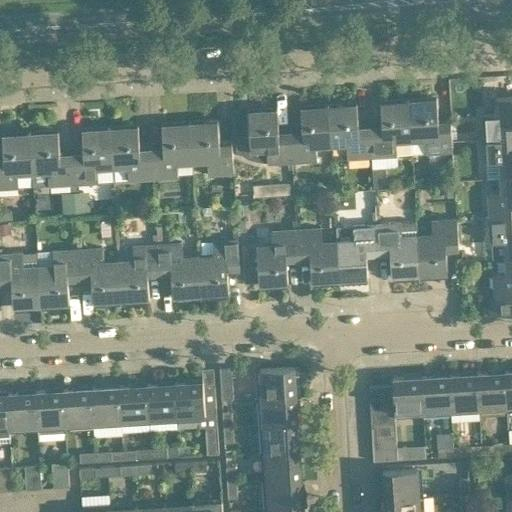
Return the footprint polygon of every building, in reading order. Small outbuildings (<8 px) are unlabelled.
[(484,113),(485,138),(511,136),(511,95),(497,97),(498,113),(484,113)] [(437,98),(409,99),(412,139),(427,138),(428,151),(454,150),(452,120),(439,121),(437,98)] [(383,124),(370,125),(372,155),(412,152),(412,139),(409,99),(381,101),(383,124)] [(357,103),(329,104),(331,144),(347,143),(348,157),(372,155),(370,125),(358,126),(357,103)] [(302,129),(291,130),(292,160),(317,158),(316,145),(331,144),(329,104),(301,106),(302,129)] [(292,160),(291,130),(279,131),(277,107),(249,109),(249,113),(235,114),(237,150),(238,150),(238,149),(251,148),(251,149),(267,148),(268,162),(292,160)] [(219,119),(191,121),(193,160),(208,159),(209,173),(235,171),(233,142),(221,143),(219,119)] [(164,146),(152,147),(154,177),(178,175),(177,161),(193,160),(191,121),(163,123),(164,146)] [(139,124),(111,126),(113,165),(128,164),(129,178),(154,177),(152,147),(140,148),(139,124)] [(84,151),(72,152),(74,182),(98,180),(97,166),(113,165),(111,126),(83,128),(84,151)] [(59,129),(31,131),(33,171),(48,170),(49,184),(74,182),(72,152),(60,153),(59,129)] [(4,156),(0,156),(0,186),(19,186),(34,185),(33,171),(31,131),(3,133),(3,134),(4,156)] [(500,162),(501,176),(511,175),(511,136),(485,138),(487,163),(500,162)] [(386,167),(373,168),(374,188),(382,188),(387,182),(386,167)] [(446,170),(433,171),(434,183),(450,182),(449,173),(446,173),(446,170)] [(489,194),(490,217),(511,215),(511,175),(501,176),(502,193),(489,194)] [(289,181),(276,182),(277,194),(290,194),(289,181)] [(453,186),(442,186),(442,193),(447,197),(454,197),(453,186)] [(84,191),(62,192),(63,214),(84,213),(85,213),(89,213),(88,201),(84,201),(84,191)] [(511,215),(490,217),(492,243),(493,258),(506,257),(511,256),(511,215)] [(433,232),(417,233),(420,273),(448,271),(447,248),(459,247),(457,217),(432,219),(433,232)] [(416,219),(377,222),(379,252),(390,251),(392,274),(420,273),(417,233),(416,219)] [(10,222),(0,223),(0,233),(12,232),(10,222)] [(352,224),(337,225),(338,238),(340,278),(368,276),(367,253),(379,252),(377,222),(352,224)] [(321,225),(297,227),(299,257),(310,257),(312,280),(340,278),(338,238),(322,239),(321,225)] [(299,257),(297,227),(271,229),(272,242),(244,243),(247,283),(288,281),(287,258),(299,257)] [(214,252),(198,253),(201,293),(229,291),(227,268),(241,267),(239,237),(213,239),(214,252)] [(182,241),(158,242),(160,272),(172,272),(173,295),(201,293),(198,253),(183,254),(182,241)] [(134,257),(119,258),(122,298),(149,296),(148,273),(160,272),(158,242),(133,244),(134,257)] [(102,246),(78,247),(80,278),(92,277),(94,300),(122,298),(119,258),(103,259),(102,246)] [(54,262),(39,263),(42,303),(70,301),(68,278),(80,278),(78,247),(53,249),(54,262)] [(23,251),(0,252),(0,276),(0,281),(0,283),(12,282),(14,305),(42,303),(39,263),(38,250),(23,251)] [(511,256),(506,257),(507,272),(494,273),(495,299),(490,299),(490,314),(511,312),(511,256)] [(232,365),(220,366),(222,398),(234,397),(232,365)] [(259,367),(261,396),(296,393),(294,365),(259,367)] [(478,372),(480,406),(508,404),(506,370),(478,372)] [(450,373),(452,408),(480,406),(478,372),(450,373)] [(422,375),(424,410),(452,408),(450,373),(422,375)] [(394,396),(395,408),(395,411),(424,410),(422,375),(393,377),(393,383),(394,396)] [(175,382),(177,416),(198,414),(199,426),(206,426),(207,454),(219,453),(215,385),(204,386),(203,380),(175,382)] [(149,417),(177,416),(175,382),(147,383),(149,417)] [(121,419),(149,417),(147,383),(119,385),(121,419)] [(369,385),(370,397),(394,396),(393,383),(369,385)] [(93,421),(121,419),(119,385),(91,387),(93,421)] [(65,423),(93,421),(91,387),(63,389),(65,423)] [(66,437),(65,423),(63,389),(35,390),(38,425),(39,439),(66,437)] [(10,427),(38,425),(35,390),(7,392),(10,427)] [(0,441),(11,441),(10,427),(7,392),(0,392),(0,441)] [(261,396),(263,423),(298,421),(296,393),(261,396)] [(370,397),(371,410),(395,408),(394,396),(370,397)] [(371,410),(371,422),(396,421),(395,411),(395,408),(371,410)] [(232,410),(222,410),(223,426),(233,425),(232,410)] [(263,423),(265,451),(300,449),(298,421),(263,423)] [(371,422),(372,435),(396,433),(396,421),(371,422)] [(233,425),(223,426),(224,442),(234,441),(233,425)] [(372,435),(373,447),(397,446),(396,433),(372,435)] [(509,443),(482,444),(483,451),(483,452),(483,453),(510,452),(510,450),(509,443)] [(409,445),(397,446),(398,458),(410,458),(409,445)] [(469,445),(455,446),(455,454),(455,455),(470,454),(470,453),(469,445)] [(168,446),(151,447),(151,455),(168,455),(168,446)] [(397,446),(373,447),(374,460),(398,458),(397,446)] [(455,446),(438,447),(438,455),(438,456),(455,455),(455,454),(455,446)] [(151,455),(151,447),(137,448),(137,456),(151,455)] [(265,451),(267,479),(301,476),(300,449),(265,451)] [(111,450),(95,451),(95,459),(112,458),(111,450)] [(95,459),(95,451),(80,451),(81,460),(95,459)] [(207,460),(191,461),(191,469),(207,468),(207,460)] [(191,469),(191,461),(175,462),(176,470),(191,469)] [(152,462),(135,463),(135,472),(153,471),(152,462)] [(52,464),(54,488),(69,487),(68,463),(52,464)] [(135,472),(135,463),(121,464),(121,473),(135,472)] [(25,465),(26,489),(41,488),(40,464),(25,465)] [(235,465),(226,466),(227,481),(237,481),(235,465)] [(0,466),(0,490),(13,490),(12,466),(0,466)] [(95,467),(79,467),(80,477),(96,476),(95,467)] [(383,469),(385,498),(420,495),(418,467),(383,469)] [(267,479),(268,506),(303,504),(301,476),(267,479)] [(469,476),(459,477),(460,493),(470,492),(469,476)] [(237,481),(227,481),(228,497),(238,496),(237,481)] [(470,492),(460,493),(461,508),(470,508),(470,492)] [(385,498),(385,511),(420,511),(420,495),(385,498)] [(222,511),(222,500),(193,502),(193,511),(222,511)] [(193,511),(193,502),(165,504),(165,511),(193,511)]
